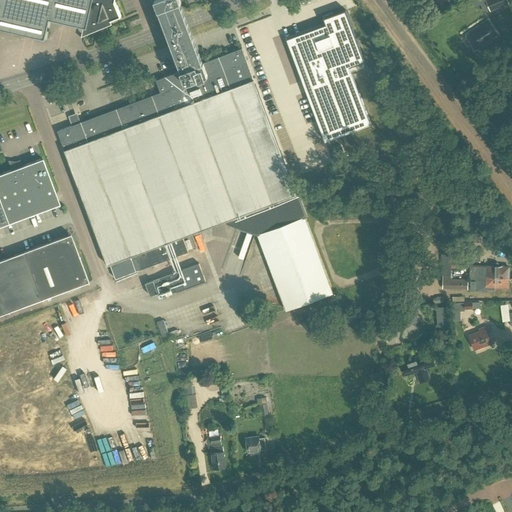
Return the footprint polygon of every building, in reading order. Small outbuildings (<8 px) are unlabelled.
[(0,0),(0,28),(45,38),(50,19),(87,27),(88,25),(109,17),(110,20),(121,16),(115,1),(115,0),(0,0)] [(165,31),(181,71),(204,63),(188,22),(179,0),(156,0),(154,1),(165,31)] [(489,0),(486,1),(490,11),(508,4),(506,0),(489,0)] [(329,22),(291,36),(318,110),(329,138),(375,121),(358,77),(354,64),(361,61),(369,58),(349,7),(340,11),(327,15),(329,22)] [(470,33),(480,47),(497,35),(488,21),(470,33)] [(262,50),(269,74),(297,66),(290,42),(262,50)] [(72,126),(57,131),(108,266),(110,264),(116,279),(188,252),(183,237),(227,221),(258,235),(272,274),(286,310),(333,292),(297,195),(272,128),(269,120),(242,48),(204,63),(181,71),(156,80),(160,93),(80,123),(76,114),(68,117),(72,126)] [(0,174),(0,202),(8,223),(59,204),(42,159),(21,166),(20,162),(9,165),(11,170),(0,174)] [(23,252),(40,300),(88,282),(70,234),(23,252)] [(0,260),(0,277),(12,310),(40,300),(23,252),(0,260)] [(471,266),(470,280),(478,280),(478,276),(508,277),(509,267),(500,267),(499,263),(494,263),(492,267),(485,266),(485,267),(478,266),(471,266)] [(194,266),(141,285),(146,297),(158,293),(160,298),(201,284),(194,266)] [(508,287),(508,277),(478,276),(478,280),(470,280),(470,291),(485,291),(485,290),(495,290),(496,287),(508,287)] [(0,277),(0,314),(12,310),(0,277)] [(449,289),(463,289),(468,290),(468,280),(463,280),(450,280),(449,289)] [(497,301),(498,318),(506,317),(505,301),(497,301)] [(453,304),(453,312),(465,311),(465,309),(472,309),(472,302),(464,303),(453,304)] [(448,307),(436,307),(438,327),(449,327),(448,307)] [(397,319),(403,330),(413,324),(420,320),(414,309),(397,319)] [(161,321),(154,324),(160,341),(167,338),(166,333),(161,321)] [(469,336),(474,349),(493,342),(487,327),(478,330),(479,332),(469,336)] [(429,380),(426,368),(422,356),(415,358),(416,360),(402,364),(405,375),(416,372),(420,383),(429,380)] [(221,384),(220,377),(206,378),(207,385),(221,384)] [(186,396),(188,409),(197,408),(195,395),(186,396)] [(257,400),(258,405),(260,405),(261,416),(268,415),(266,399),(257,400)] [(207,439),(209,450),(211,449),(211,453),(213,469),(226,467),(223,447),(221,447),(220,436),(211,438),(211,439),(207,439)] [(264,438),(259,439),(259,436),(246,438),(248,453),(261,451),(261,450),(266,450),(264,438)]
